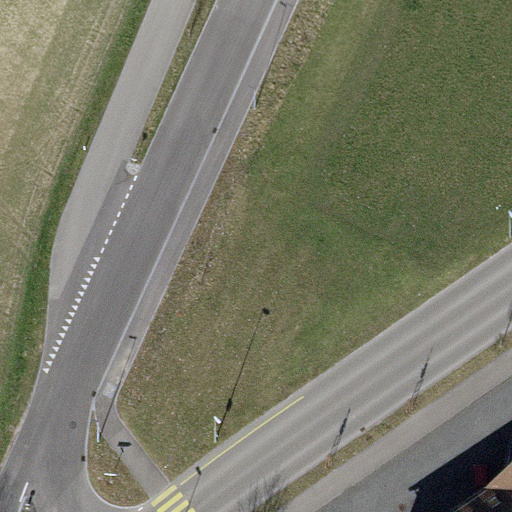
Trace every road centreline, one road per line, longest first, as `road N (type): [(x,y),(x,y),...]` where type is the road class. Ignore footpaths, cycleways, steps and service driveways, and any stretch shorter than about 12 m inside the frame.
road 1 (tertiary): [(511,294),(200,511)]
road 2 (residential): [(175,0),(92,193),(81,267),(114,294)]
road 3 (residential): [(248,0),(114,294)]
road 4 (residential): [(114,294),(38,459),(28,511)]
